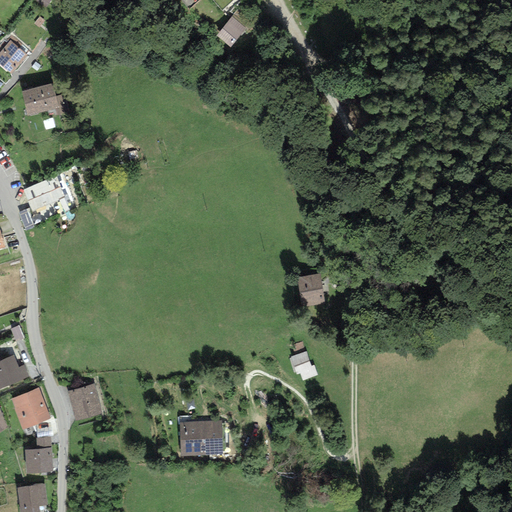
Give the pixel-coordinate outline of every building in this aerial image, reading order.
[(246,27),(233,15),(218,31),(230,43),(246,27)] [(28,54),(10,39),(0,49),(0,61),(12,72),(28,54)] [(54,80),(22,87),(27,111),(59,105),(54,80)] [(57,174),(24,186),(32,209),(65,197),(57,174)] [(324,270),(297,274),(302,305),(328,301),(324,270)] [(25,339),(19,324),(11,327),(17,342),(25,339)] [(301,342),(291,345),(294,355),(291,357),(297,374),(300,372),(303,380),(317,375),(314,366),(311,366),(307,351),(304,352),(301,342)] [(14,354),(0,359),(0,385),(27,376),(23,365),(19,367),(14,354)] [(95,381),(68,388),(76,418),(103,411),(95,381)] [(40,388),(12,396),(22,427),(49,418),(40,388)] [(221,421),(179,422),(180,456),(222,454),(221,421)] [(50,437),(35,438),(36,450),(24,451),(26,474),(53,472),(50,437)] [(44,485),(18,489),(21,511),(39,511),(38,507),(47,506),(44,485)]
